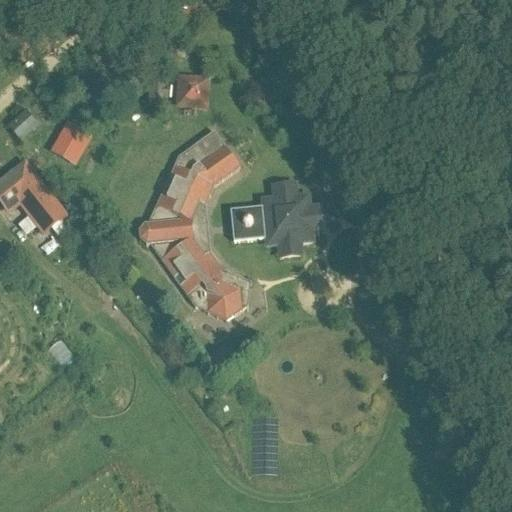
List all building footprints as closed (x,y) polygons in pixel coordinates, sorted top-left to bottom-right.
[(232,0),(223,9),(249,40),(273,16),(259,0),(245,0),(232,0)] [(194,26),(199,6),(178,1),(173,21),(194,26)] [(291,68),(274,77),(285,101),(303,92),(291,68)] [(205,111),(207,85),(181,84),(179,109),(205,111)] [(155,86),(153,110),(165,110),(167,86),(155,86)] [(21,143),(33,133),(22,121),(10,131),(21,143)] [(324,124),(306,133),(311,143),(305,146),(311,157),(335,145),(324,124)] [(248,310),(251,287),(222,273),(204,248),(201,218),(214,190),(240,172),(214,135),(178,161),(148,228),(145,228),(144,228),(139,235),(140,243),(140,244),(146,249),(147,249),(150,249),(192,308),(195,312),(226,326),(248,310)] [(56,159),(77,171),(89,150),(68,138),(56,159)] [(0,189),(0,203),(8,213),(20,204),(45,235),(64,220),(25,171),(25,170),(0,189)] [(308,230),(320,229),(319,214),(307,215),(306,203),(294,205),(292,193),(278,194),(279,206),(267,207),(268,217),(243,219),(238,226),(239,234),(245,239),(270,237),(271,246),(283,245),(284,256),(299,255),(297,244),(310,242),(308,230)] [(265,309),(238,331),(247,343),(275,321),(265,309)]
